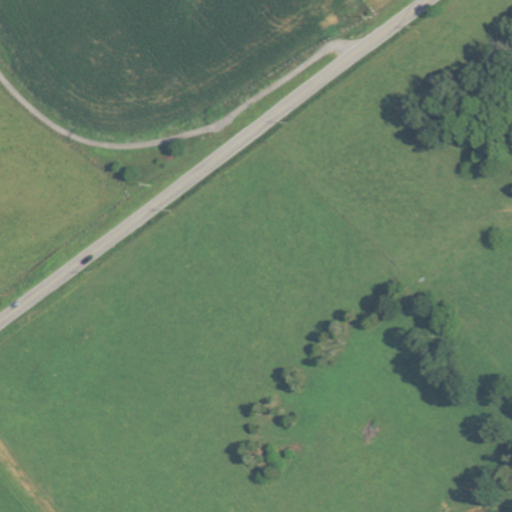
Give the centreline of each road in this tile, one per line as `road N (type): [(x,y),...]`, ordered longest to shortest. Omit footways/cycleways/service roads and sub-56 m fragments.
road 1 (secondary): [(0,326),(432,0)]
road 2 (residential): [(391,31),(332,49),(208,130),(154,144),(112,146),(70,135),(13,95),(0,75)]
